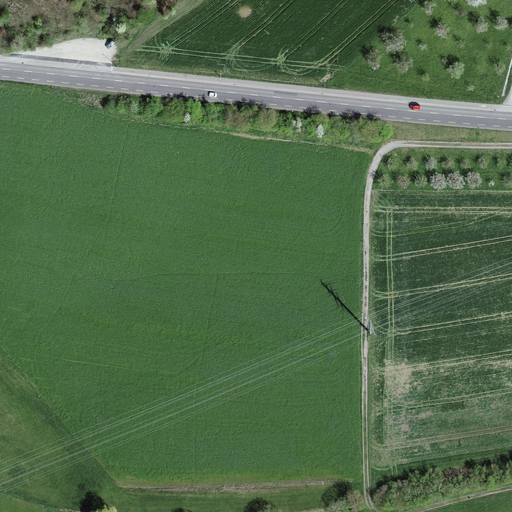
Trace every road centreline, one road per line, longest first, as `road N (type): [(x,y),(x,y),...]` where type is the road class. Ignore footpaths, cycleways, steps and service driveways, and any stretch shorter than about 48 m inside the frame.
road 1 (tertiary): [(0,68),(511,119)]
road 2 (track): [(375,511),(365,440),(370,172),(392,144),(511,145)]
